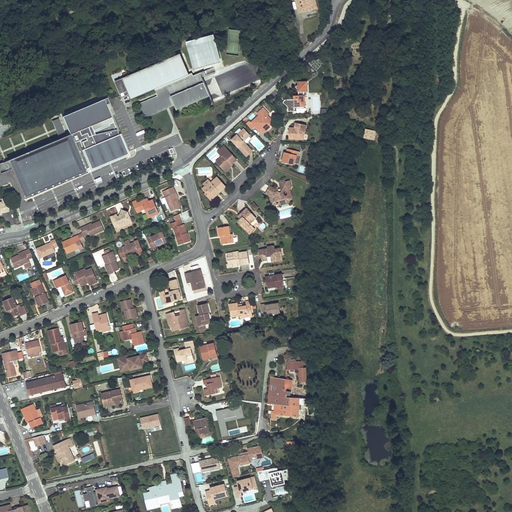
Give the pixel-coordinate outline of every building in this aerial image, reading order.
[(316,0),(293,0),(296,14),(318,9),(316,0)] [(186,41),(193,68),(221,61),(213,33),(186,41)] [(181,54),(115,81),(120,94),(124,92),(125,95),(129,93),(131,99),(155,89),(158,97),(142,103),(145,110),(148,109),(148,111),(173,101),(174,103),(177,110),(211,96),(203,77),(201,73),(193,76),(192,73),(189,74),(181,54)] [(244,85),(258,81),(253,63),(218,74),(220,80),(228,78),(232,90),(244,86),(244,85)] [(307,81),(296,82),(296,91),(298,91),(298,94),(296,94),(294,94),(293,96),(293,98),(293,99),(288,99),(288,107),(288,111),(293,111),(293,112),(304,111),(304,109),(306,109),(306,108),(306,95),(303,95),(303,91),(307,91),(307,81)] [(290,88),(286,94),(291,98),(293,98),(293,96),(294,94),(296,94),(296,92),(290,88)] [(104,146),(121,139),(104,99),(63,117),(70,135),(67,136),(59,118),(52,121),(60,139),(0,163),(0,173),(13,168),(24,197),(86,171),(85,170),(89,168),(110,159),(104,146)] [(106,99),(104,99),(121,139),(104,146),(110,159),(89,168),(91,171),(129,155),(106,99)] [(142,103),(141,104),(145,115),(174,103),(173,101),(148,111),(148,109),(145,110),(142,103)] [(267,116),(269,114),(263,108),(257,113),(259,115),(251,122),(255,127),(258,130),(261,128),(263,128),(264,128),(267,130),(270,127),(271,119),(267,116)] [(255,127),(251,122),(249,120),(246,123),(252,130),(255,127)] [(306,125),(295,122),(294,127),(294,129),(291,129),(291,131),(289,131),(289,136),(289,139),(303,139),(306,125)] [(243,141),(250,135),(244,129),(232,140),(247,156),(252,151),(243,141)] [(376,131),(365,129),(363,138),(374,140),(376,131)] [(222,156),(216,162),(224,170),(231,163),(232,165),(237,160),(223,145),(217,151),(222,156)] [(297,155),(299,156),(299,151),(288,149),(287,153),(285,152),(284,156),(282,162),(295,165),(297,155)] [(210,182),(205,186),(203,189),(206,192),(205,193),(209,198),(218,190),(219,192),(226,187),(217,177),(211,183),(210,182)] [(266,193),(273,197),(272,198),(273,202),(278,200),(279,203),(281,205),(288,203),(290,201),(289,197),(284,195),(283,191),(289,190),(291,187),(290,181),(285,182),(284,180),(281,181),(279,183),(280,188),(281,192),(278,191),(277,189),(275,189),(270,186),(267,191),(266,193)] [(165,197),(171,211),(181,207),(178,199),(175,193),(176,193),(174,187),(163,192),(165,197)] [(218,190),(209,198),(211,200),(219,192),(218,190)] [(289,190),(283,191),(284,195),(289,197),(290,201),(292,197),(289,190)] [(165,197),(161,199),(163,203),(164,202),(169,212),(171,211),(165,197)] [(1,199),(2,202),(0,202),(0,214),(2,214),(1,212),(9,211),(5,198),(1,199)] [(146,200),(138,203),(141,210),(145,209),(149,218),(158,213),(153,200),(149,202),(147,203),(146,200)] [(256,218),(247,208),(240,215),(242,217),(240,219),(238,221),(250,234),(255,229),(250,224),(256,218)] [(116,215),(111,217),(116,228),(121,226),(122,228),(129,224),(130,221),(128,219),(130,218),(128,213),(122,209),(119,216),(120,217),(118,218),(116,215)] [(279,212),(280,218),(291,215),(290,209),(279,212)] [(185,234),(182,225),(179,214),(169,218),(172,228),(174,228),(179,245),(190,241),(188,233),(187,233),(185,234)] [(86,225),(80,228),(83,233),(84,235),(89,233),(90,236),(104,230),(100,221),(92,224),(86,227),(86,225)] [(230,234),(229,226),(222,227),(218,228),(219,236),(221,236),(222,236),(223,244),(234,243),(233,234),(230,234)] [(151,235),(147,237),(152,250),(156,248),(155,247),(161,244),(167,242),(163,232),(151,237),(151,235)] [(70,239),(62,242),(67,253),(75,250),(79,248),(80,249),(84,248),(81,243),(86,241),(84,235),(83,233),(74,237),(75,238),(70,240),(70,239)] [(51,242),(36,248),(40,257),(55,251),(53,247),(58,245),(55,238),(50,240),(51,242)] [(134,253),(135,255),(142,252),(139,245),(136,247),(134,242),(122,247),(126,256),(132,254),(134,253)] [(268,249),(259,250),(260,255),(261,255),(262,259),(268,258),(268,262),(282,260),(280,248),(274,249),(274,246),(268,247),(268,249)] [(31,266),(28,258),(33,256),(29,249),(24,251),(25,252),(19,255),(11,258),(15,267),(23,264),(25,268),(31,266)] [(106,265),(105,266),(109,274),(115,271),(120,269),(116,261),(117,261),(113,251),(110,252),(108,253),(107,250),(104,251),(106,254),(105,255),(109,264),(106,265)] [(239,251),(228,253),(228,257),(229,263),(232,263),(233,267),(238,266),(238,263),(240,263),(241,265),(249,263),(247,252),(239,253),(239,251)] [(76,276),(73,278),(76,285),(80,283),(81,284),(88,280),(89,283),(90,286),(98,282),(92,268),(86,271),(85,268),(75,273),(76,276)] [(193,290),(205,287),(202,273),(201,269),(185,273),(188,283),(191,282),(193,290)] [(282,274),(265,277),(266,282),(267,288),(277,286),(277,288),(284,287),(282,274)] [(65,296),(73,292),(66,275),(53,281),(57,288),(60,287),(61,286),(65,296)] [(161,295),(163,304),(173,301),(180,299),(175,280),(170,282),(172,291),(170,292),(170,294),(166,295),(164,291),(160,292),(161,295)] [(49,302),(41,284),(33,287),(37,296),(35,297),(39,306),(44,304),(49,302)] [(13,297),(4,302),(7,308),(9,307),(10,310),(8,311),(7,311),(9,316),(12,314),(14,317),(19,315),(19,316),(24,314),(21,307),(20,305),(17,306),(13,297)] [(136,308),(133,308),(131,299),(122,301),(124,311),(126,320),(138,317),(136,308)] [(238,307),(238,303),(229,304),(231,317),(244,315),(244,317),(253,316),(250,301),(246,301),(246,305),(238,307)] [(208,313),(209,313),(207,303),(198,306),(200,315),(196,316),(199,326),(205,325),(210,323),(208,313)] [(265,305),(265,304),(261,305),(263,316),(280,313),(279,303),(274,304),(265,305)] [(175,314),(175,312),(166,314),(168,319),(169,318),(171,325),(172,328),(173,328),(180,326),(181,329),(189,327),(184,309),(180,310),(181,313),(181,315),(176,316),(175,314)] [(111,330),(107,313),(101,315),(99,316),(98,313),(92,314),(96,329),(101,328),(102,330),(102,332),(111,330)] [(84,330),(82,321),(78,322),(70,324),(72,333),(73,332),(76,332),(77,336),(74,337),(76,344),(82,342),(81,336),(83,335),(87,334),(86,329),(84,330)] [(133,323),(122,326),(123,331),(126,340),(132,339),(134,346),(145,343),(142,333),(137,334),(137,332),(136,328),(134,328),(133,323)] [(55,329),(48,331),(53,352),(66,349),(64,341),(61,341),(60,337),(58,328),(55,329)] [(35,341),(25,343),(29,357),(39,355),(39,352),(42,351),(39,340),(35,341)] [(185,363),(193,361),(190,348),(195,347),(193,340),(185,342),(186,349),(179,351),(179,349),(175,350),(176,356),(180,355),(181,360),(184,359),(185,363)] [(210,355),(217,354),(215,343),(200,347),(203,359),(211,358),(210,355)] [(13,360),(19,359),(17,350),(4,353),(6,362),(4,362),(6,371),(8,370),(10,377),(16,375),(13,360)] [(146,354),(139,356),(140,361),(141,364),(148,362),(146,354)] [(131,369),(142,367),(141,364),(140,361),(139,356),(128,358),(128,355),(119,357),(121,366),(129,364),(131,369)] [(244,375),(248,375),(247,380),(255,380),(256,370),(244,369),(244,375)] [(28,390),(29,395),(66,386),(63,374),(26,383),(28,390)] [(142,389),(152,386),(150,375),(131,380),(133,389),(142,387),(142,389)] [(222,387),(220,376),(217,377),(211,378),(203,380),(204,384),(208,383),(209,388),(204,389),(206,396),(216,393),(215,389),(217,388),(222,387)] [(83,386),(81,377),(77,378),(78,381),(73,382),(75,388),(83,386)] [(270,404),(275,404),(291,406),(292,397),(287,396),(287,394),(291,395),(292,379),(283,378),(283,379),(273,378),(270,404)] [(113,403),(123,401),(120,390),(115,392),(115,391),(102,394),(104,406),(113,404),(113,403)] [(291,406),(275,404),(275,411),(272,411),(271,418),(275,419),(276,414),(299,417),(301,398),(292,397),(291,406)] [(94,403),(77,407),(79,418),(87,416),(86,415),(92,414),(92,415),(96,414),(94,403)] [(41,417),(43,416),(40,408),(36,409),(34,404),(24,408),(29,422),(32,428),(43,423),(41,417)] [(225,422),(245,418),(242,405),(216,411),(222,437),(228,435),(225,422)] [(65,419),(65,421),(70,420),(67,406),(62,407),(62,406),(56,407),(51,408),(54,420),(59,419),(64,418),(65,419)] [(159,414),(140,418),(142,429),(161,425),(159,414)] [(210,435),(206,417),(195,419),(196,425),(197,425),(198,428),(195,429),(198,438),(210,435)] [(85,430),(87,436),(94,434),(92,428),(85,430)] [(44,435),(34,437),(36,445),(45,443),(44,435)] [(74,445),(71,437),(66,439),(70,447),(74,445)] [(66,439),(54,445),(58,454),(60,453),(63,460),(65,465),(75,460),(70,447),(66,439)] [(247,448),(248,451),(245,451),(248,462),(250,462),(249,459),(257,458),(256,452),(262,450),(260,444),(254,446),(247,448)] [(237,465),(248,462),(245,451),(241,453),(242,455),(239,456),(228,458),(232,473),(238,472),(237,465)] [(92,459),(90,454),(81,458),(83,463),(92,459)] [(220,468),(217,457),(205,460),(199,461),(200,462),(191,464),(193,473),(201,471),(202,472),(220,468)] [(258,471),(260,481),(270,479),(272,486),(285,483),(284,479),(290,478),(288,469),(278,471),(277,467),(263,470),(258,471)] [(239,486),(235,487),(237,497),(242,496),(241,492),(257,487),(254,477),(238,481),(239,486)] [(175,484),(166,486),(165,482),(161,482),(162,485),(151,488),(152,492),(145,494),(148,508),(160,506),(160,504),(158,498),(171,496),(172,501),(174,507),(181,506),(178,496),(183,495),(180,483),(175,484)] [(211,490),(206,492),(208,500),(209,500),(210,505),(215,503),(214,499),(228,495),(225,484),(219,486),(216,486),(210,488),(211,490)] [(108,498),(119,495),(117,486),(106,489),(106,487),(96,489),(96,491),(97,493),(94,493),(93,492),(92,486),(86,487),(88,500),(90,507),(96,506),(95,501),(98,501),(99,502),(109,500),(108,498)] [(171,496),(158,498),(160,504),(172,501),(171,496)]
